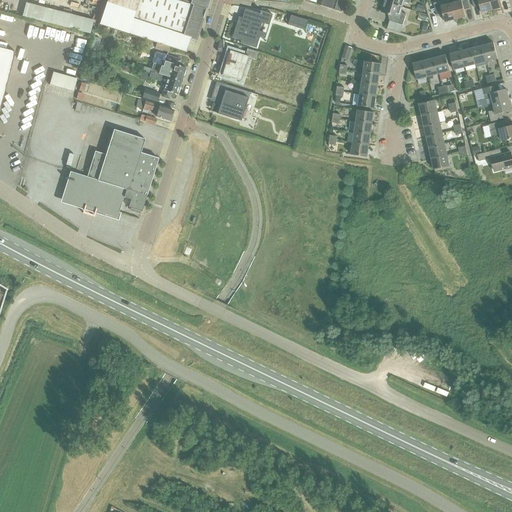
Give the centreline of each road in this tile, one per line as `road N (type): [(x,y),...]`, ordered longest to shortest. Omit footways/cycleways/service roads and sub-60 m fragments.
road 1 (unclassified): [(0,354),(18,305),(51,296),(455,511)]
road 2 (primary): [(455,466),(0,243)]
road 3 (residential): [(511,451),(152,279),(141,265)]
road 4 (residential): [(141,265),(221,0)]
road 5 (residential): [(141,265),(103,254),(0,189)]
